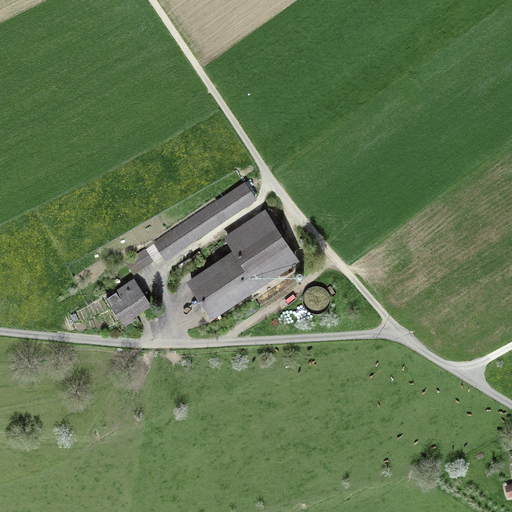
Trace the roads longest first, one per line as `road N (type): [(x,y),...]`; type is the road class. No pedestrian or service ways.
road 1 (residential): [(0,330),(158,344),(394,335),(511,404)]
road 2 (track): [(404,338),(282,196),(151,0)]
road 3 (track): [(254,511),(449,458),(511,426)]
